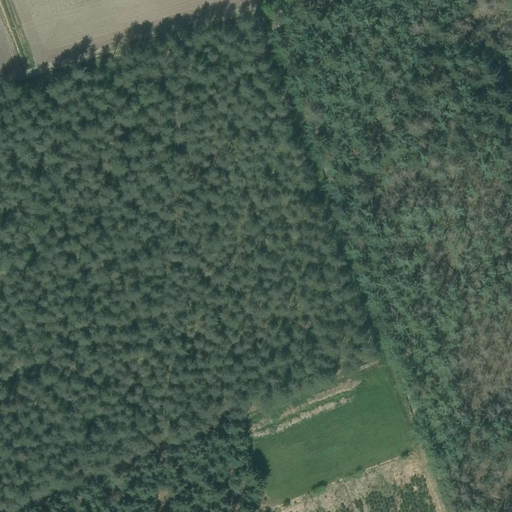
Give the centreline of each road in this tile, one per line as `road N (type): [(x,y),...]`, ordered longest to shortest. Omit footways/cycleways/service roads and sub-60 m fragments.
road 1 (track): [(0,78),(271,0)]
road 2 (track): [(465,0),(511,126)]
